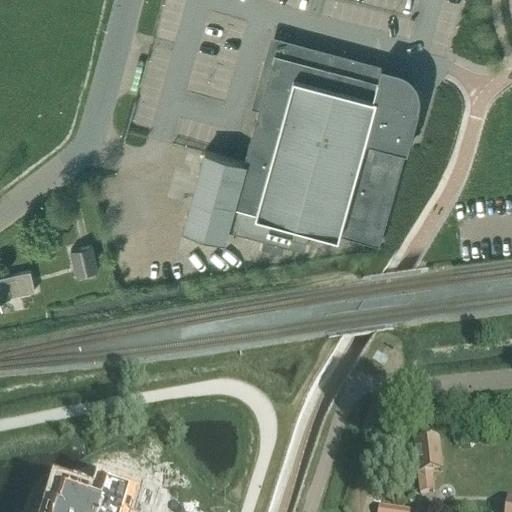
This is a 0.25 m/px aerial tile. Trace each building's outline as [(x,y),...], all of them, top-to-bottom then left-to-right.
[(327,0),(324,15),(414,35),(422,0),(327,0)] [(205,151),(184,228),(225,239),(227,229),(258,237),(285,245),(290,246),(305,250),(307,241),(311,227),(338,234),(338,233),(363,239),(380,244),(386,223),(410,137),(419,105),(419,102),(419,99),(419,96),(419,93),(418,90),(417,87),(416,85),(414,82),(413,79),(411,77),(409,75),(406,73),(404,71),(401,70),(398,68),(395,67),(392,67),(389,66),(386,66),(384,65),(380,79),(275,51),(273,59),(259,108),(245,161),(205,151)] [(70,250),(77,275),(100,269),(93,244),(70,250)] [(0,286),(0,306),(2,306),(1,298),(10,296),(10,292),(19,290),(20,294),(35,291),(31,270),(0,277),(2,286),(0,286)] [(414,443),(420,495),(435,494),(432,473),(443,472),(439,440),(414,443)] [(160,511),(163,504),(124,491),(121,490),(113,511),(99,511),(81,506),(79,511),(160,511)]
